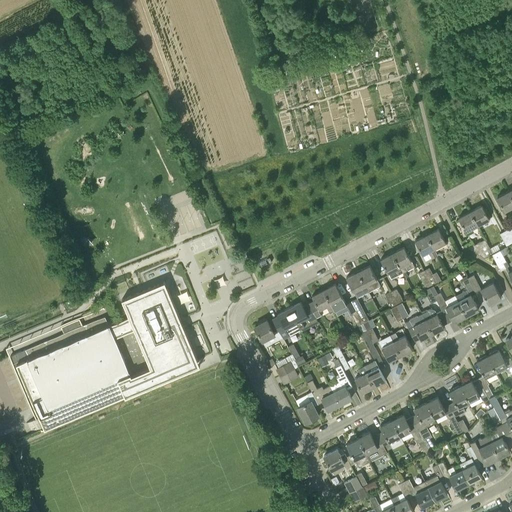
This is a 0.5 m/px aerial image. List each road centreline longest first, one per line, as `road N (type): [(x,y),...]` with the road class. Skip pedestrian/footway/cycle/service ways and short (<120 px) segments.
road 1 (residential): [(302,446),(236,313),(511,165)]
road 2 (residential): [(302,446),(417,381)]
